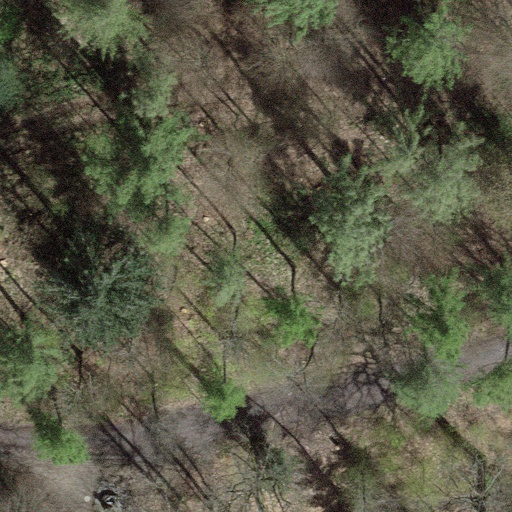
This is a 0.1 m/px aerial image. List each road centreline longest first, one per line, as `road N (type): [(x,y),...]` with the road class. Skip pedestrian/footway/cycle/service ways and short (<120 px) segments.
road 1 (track): [(136,442),(511,356)]
road 2 (track): [(0,438),(136,442)]
